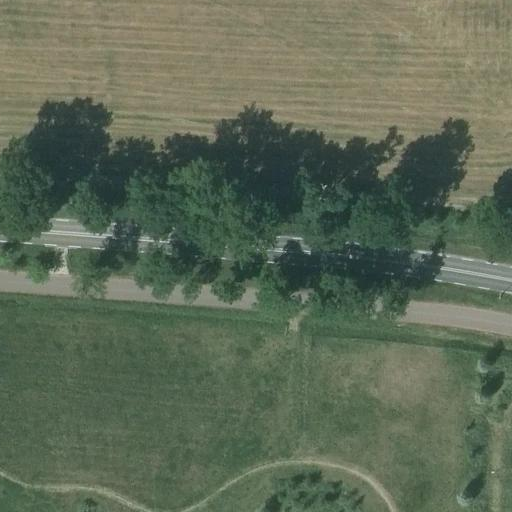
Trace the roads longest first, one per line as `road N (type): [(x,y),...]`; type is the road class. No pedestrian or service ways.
road 1 (secondary): [(511,282),(270,249),(0,230)]
road 2 (unclassified): [(511,326),(0,282)]
